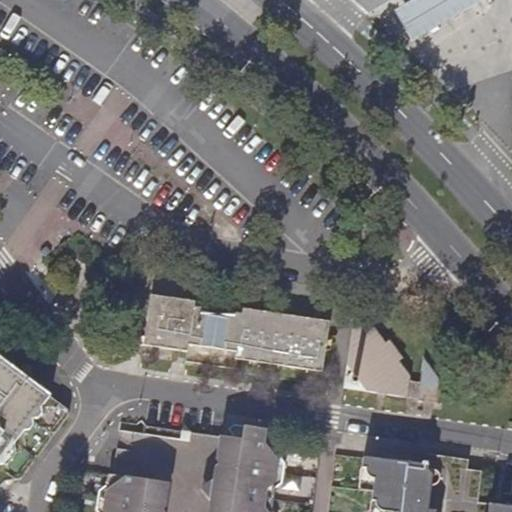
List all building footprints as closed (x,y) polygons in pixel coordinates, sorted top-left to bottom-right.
[(500,0),(422,0),(397,15),(417,50),(465,22),(500,0)] [(145,345),(189,351),(188,362),(236,369),(237,359),(323,372),(330,323),(244,310),(244,315),(229,313),(227,319),(210,316),(211,310),(197,308),(197,303),(188,302),(184,297),(168,294),(163,298),(153,296),(145,345)] [(353,326),(348,366),(367,393),(407,399),(410,382),(410,378),(398,362),(401,359),(389,343),(385,345),(373,329),(353,326)] [(0,467),(12,477),(16,479),(22,479),(35,463),(33,456),(39,456),(52,440),(50,434),(56,434),(69,417),(69,411),(0,358),(0,467)] [(420,383),(410,382),(407,399),(436,403),(439,381),(423,359),(420,383)] [(268,431),(235,426),(230,430),(233,434),(224,493),(221,511),(273,511),(272,509),(273,501),(275,490),(283,484),(286,467),(279,458),(281,446),(266,444),(268,431)] [(422,511),(426,486),(412,484),(414,466),(364,460),(363,469),(367,470),(368,475),(371,479),(373,481),(375,481),(373,495),(373,505),(377,506),(378,511),(422,511)] [(153,511),(158,482),(110,475),(109,485),(100,491),(99,502),(98,511),(97,511),(153,511)] [(213,480),(199,489),(210,501),(224,493),(213,480)]
